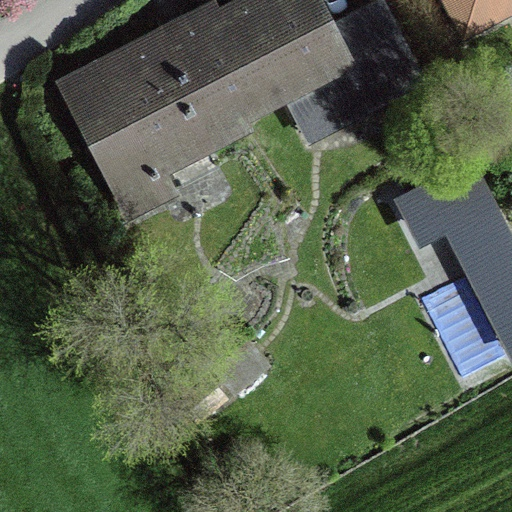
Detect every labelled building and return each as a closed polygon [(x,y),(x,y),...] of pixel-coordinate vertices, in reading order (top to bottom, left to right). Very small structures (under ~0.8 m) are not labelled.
[(263,0),(216,24),(211,19),(65,94),(127,214),(167,193),(146,154),(187,133),(196,150),(239,128),(234,119),(284,94),(306,138),(413,84),(377,13),(328,38),(308,0),(263,0)] [(443,0),(462,35),(500,16),(492,0),(443,0)] [(501,353),(511,347),(511,252),(469,173),(407,206),(426,241),(438,234),(501,353)] [(231,395),(262,370),(243,348),(212,373),(231,395)] [(173,405),(193,429),(226,403),(205,379),(173,405)]
